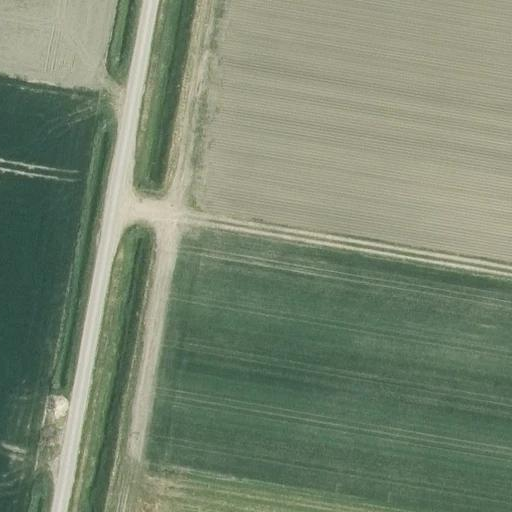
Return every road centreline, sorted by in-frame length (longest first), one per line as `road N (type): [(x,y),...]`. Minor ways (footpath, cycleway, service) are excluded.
road 1 (unclassified): [(58,511),(150,0)]
road 2 (unknown): [(113,202),(511,270)]
